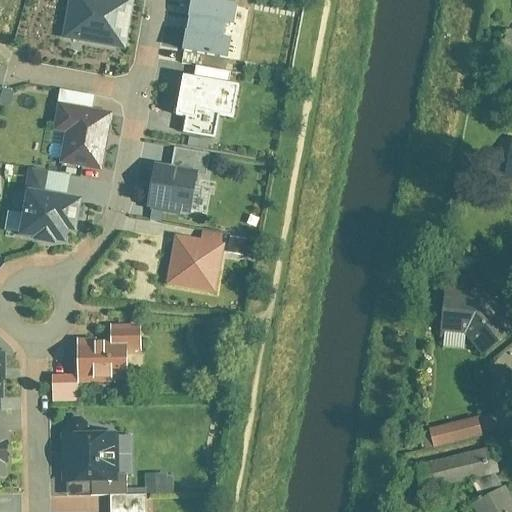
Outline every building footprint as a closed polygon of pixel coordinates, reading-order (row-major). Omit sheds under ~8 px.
[(140,2),(125,0),(71,0),(64,44),(132,55),(140,2)] [(234,0),(197,0),(190,47),(246,57),(256,4),(234,0)] [(511,0),(502,0),(502,1),(511,9),(511,15),(501,28),(511,38),(511,0)] [(192,73),(184,113),(243,124),(251,84),(192,73)] [(119,116),(61,106),(55,137),(68,140),(63,169),(108,177),(119,116)] [(167,163),(159,204),(207,214),(215,173),(167,163)] [(59,204),(35,199),(27,242),(70,251),(73,240),(82,242),(88,209),(59,204)] [(235,240),(185,233),(177,285),(227,293),(235,240)] [(458,333),(475,357),(511,331),(511,326),(480,288),(497,274),(480,253),(459,269),(458,299),(439,299),(439,333),(458,333)] [(132,327),(102,328),(102,349),(132,349),(132,327)] [(71,353),(71,383),(126,382),(125,352),(71,353)] [(430,439),(476,429),(471,411),(425,422),(430,439)] [(55,438),(56,490),(102,489),(101,437),(55,438)] [(416,461),(417,486),(473,482),(471,457),(416,461)] [(169,477),(140,478),(141,496),(169,494),(169,477)] [(481,511),(511,511),(511,496),(508,486),(476,500),(481,511)] [(139,511),(139,500),(105,500),(105,511),(139,511)]
